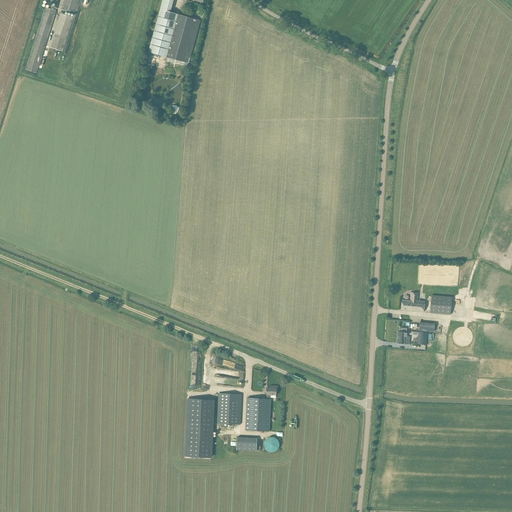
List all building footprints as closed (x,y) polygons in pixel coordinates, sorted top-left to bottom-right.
[(57,0),(45,0),(46,0),(56,4),(54,10),(45,7),(25,70),(37,73),(57,11),(56,11),(59,2),(57,2),(57,0)] [(62,10),(49,48),(63,53),(79,2),(82,3),(85,4),(86,0),(64,0),(61,10),(62,10)] [(162,0),(148,52),(165,57),(164,61),(184,66),(183,68),(186,69),(188,63),(189,64),(201,20),(172,13),(175,0),(162,0)] [(418,300),(418,295),(418,293),(416,293),(411,292),(410,301),(402,300),(401,310),(406,310),(424,312),(425,301),(424,301),(418,300)] [(432,295),(430,313),(450,315),(452,297),(432,295)] [(436,332),(437,324),(421,321),(419,330),(436,332)] [(398,331),(397,343),(402,344),(404,344),(404,336),(407,336),(407,332),(403,332),(398,331)] [(418,332),(417,344),(426,345),(427,333),(418,332)] [(233,369),(240,373),(244,366),(236,362),(233,369)] [(247,403),(246,430),(264,431),(269,431),(270,399),(270,395),(276,395),(276,392),(277,392),(277,386),(272,386),(272,388),(270,388),(269,388),(267,388),(266,395),(267,395),(266,399),(247,398),(247,403)] [(241,395),(219,394),(218,424),(240,425),(241,395)] [(185,457),(211,458),(213,400),(187,399),(185,457)] [(259,451),(259,437),(238,437),(238,450),(259,451)] [(275,437),(271,437),(270,437),(268,438),(267,439),(265,441),(264,443),(264,445),(265,448),(266,450),(268,451),(270,452),(272,452),(274,452),(277,450),(279,448),(279,446),(279,444),(279,442),(278,440),(276,438),(275,437)]
